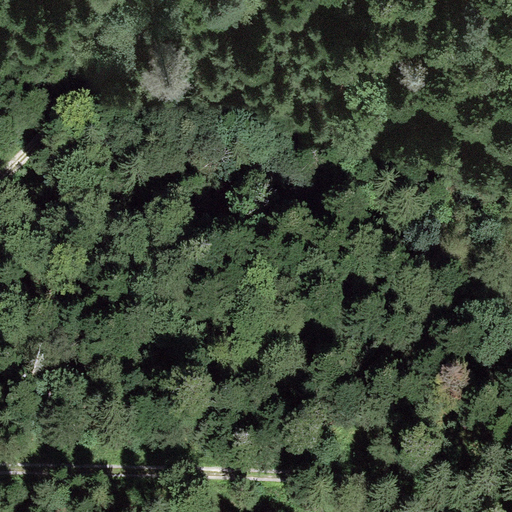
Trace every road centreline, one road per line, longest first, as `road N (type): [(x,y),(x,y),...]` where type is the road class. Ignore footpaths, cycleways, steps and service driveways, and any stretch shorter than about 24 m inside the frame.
road 1 (track): [(406,511),(292,481),(0,472)]
road 2 (track): [(0,182),(110,68),(160,0)]
